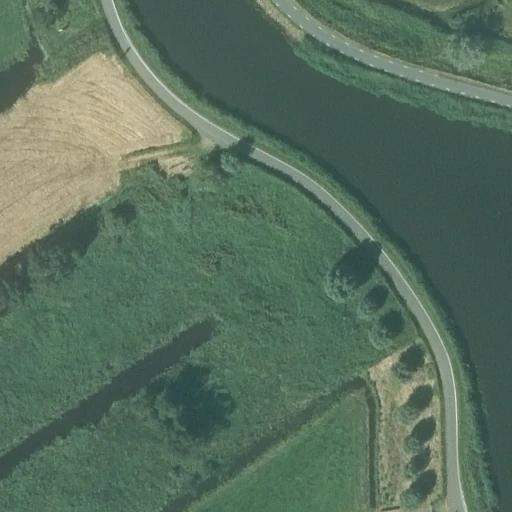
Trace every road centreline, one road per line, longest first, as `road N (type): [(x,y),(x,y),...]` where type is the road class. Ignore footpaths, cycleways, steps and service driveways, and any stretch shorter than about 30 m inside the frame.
road 1 (unclassified): [(457,511),(448,380),(404,288),(324,195),(275,161),(212,133),(157,89),(120,36),(108,0)]
road 2 (unclassified): [(511,100),(337,41),(283,0)]
